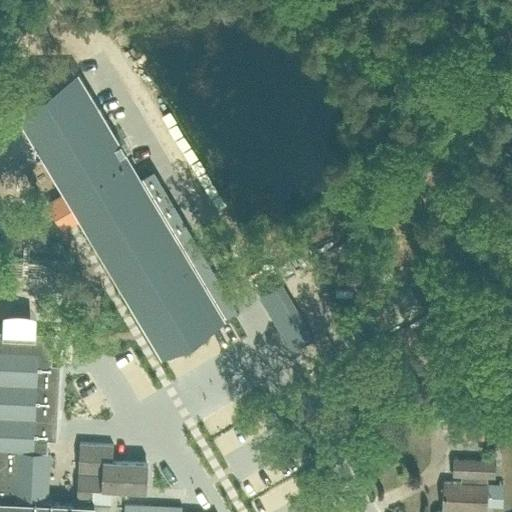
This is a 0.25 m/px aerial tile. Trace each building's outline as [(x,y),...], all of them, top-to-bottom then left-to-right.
[(225,316),(224,316),(141,176),(78,70),(15,108),(162,354),(225,316)] [(309,262),(258,292),(293,344),(344,311),(309,262)] [(0,511),(108,511),(110,488),(147,490),(148,460),(112,458),(113,443),(80,441),(76,503),(14,499),(16,449),(47,450),(48,438),(57,438),(61,363),(52,363),(54,334),(55,334),(55,332),(0,329),(0,511)] [(274,410),(265,416),(269,424),(279,417),(274,410)] [(496,459),(471,458),(454,458),(453,473),(462,474),(461,480),(443,479),(442,510),(488,511),(489,476),(496,476),(496,459)] [(346,511),(338,503),(329,511),(346,511)]
